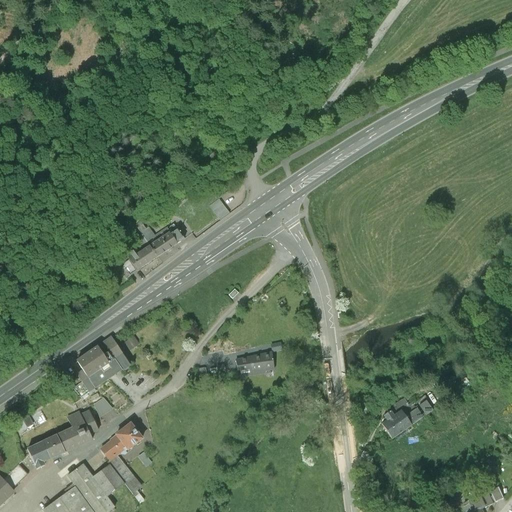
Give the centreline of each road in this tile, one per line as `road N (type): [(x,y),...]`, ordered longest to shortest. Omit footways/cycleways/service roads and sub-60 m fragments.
road 1 (primary): [(269,205),(0,398)]
road 2 (tertiary): [(351,511),(319,291),(269,205)]
road 3 (primary): [(511,66),(432,102),(269,205)]
road 4 (unclassified): [(404,0),(319,114),(251,159),(269,205)]
